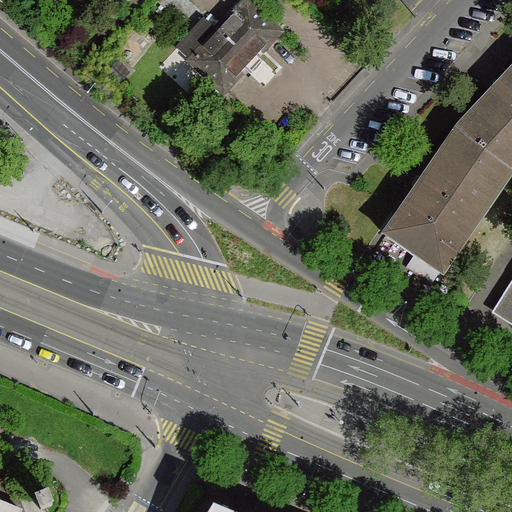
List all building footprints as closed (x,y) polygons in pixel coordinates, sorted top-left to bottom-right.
[(220,34),(193,62),(225,92),(280,33),(248,4),(220,34)] [(193,62),(220,34),(205,20),(178,48),(193,62)] [(511,74),(457,134),(511,171),(511,74)] [(444,275),(511,174),(511,171),(457,134),(386,235),(444,275)] [(511,325),(511,283),(493,314),(511,325)] [(0,511),(16,511),(32,475),(0,462),(0,511)]
